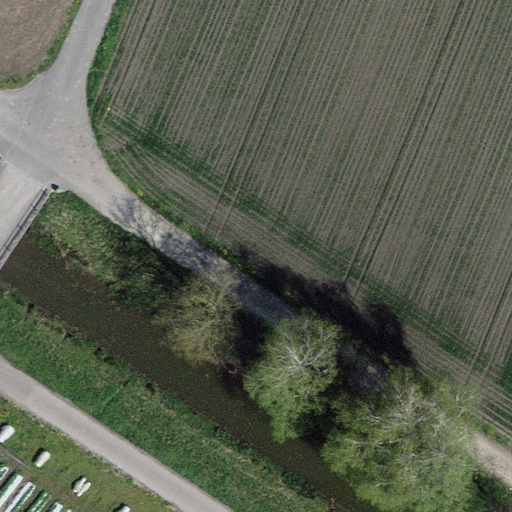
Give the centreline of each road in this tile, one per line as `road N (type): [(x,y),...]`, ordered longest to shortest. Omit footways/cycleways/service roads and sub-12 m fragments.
road 1 (track): [(0,129),(511,470)]
road 2 (track): [(0,216),(46,160),(108,0)]
road 3 (track): [(0,384),(188,511)]
